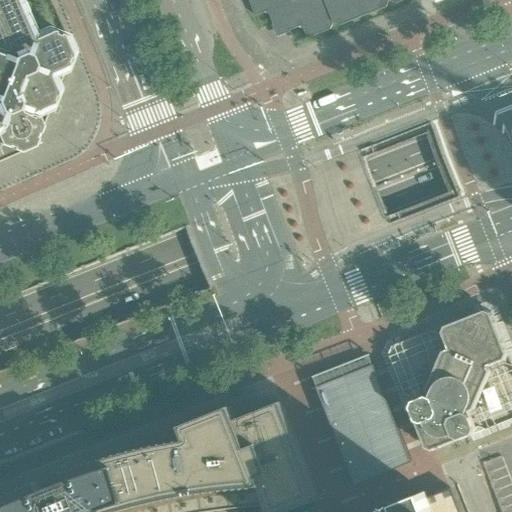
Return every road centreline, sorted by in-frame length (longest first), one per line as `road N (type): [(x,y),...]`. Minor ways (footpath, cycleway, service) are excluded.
road 1 (primary): [(0,353),(511,151)]
road 2 (primary): [(511,116),(0,317)]
road 3 (primary): [(489,51),(233,162)]
road 4 (primary): [(0,418),(254,315)]
road 5 (primary): [(254,315),(511,227)]
road 6 (primary): [(186,181),(0,249)]
road 7 (primary): [(107,0),(186,181)]
road 8 (primary): [(233,162),(171,0)]
road 9 (primary): [(254,315),(267,252),(233,162)]
road 10 (primary): [(186,181),(236,302),(254,315)]
